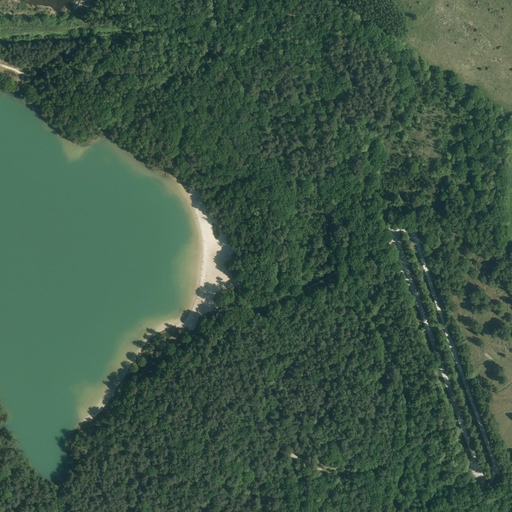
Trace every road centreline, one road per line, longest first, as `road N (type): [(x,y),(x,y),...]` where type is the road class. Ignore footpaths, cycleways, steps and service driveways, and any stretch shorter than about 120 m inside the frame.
road 1 (track): [(142,31),(205,21),(215,5),(350,30),(385,54),(394,84),(365,172),(348,264)]
road 2 (track): [(348,264),(403,375),(408,449),(396,511)]
road 3 (track): [(136,100),(127,121),(97,104),(59,56),(24,74)]
